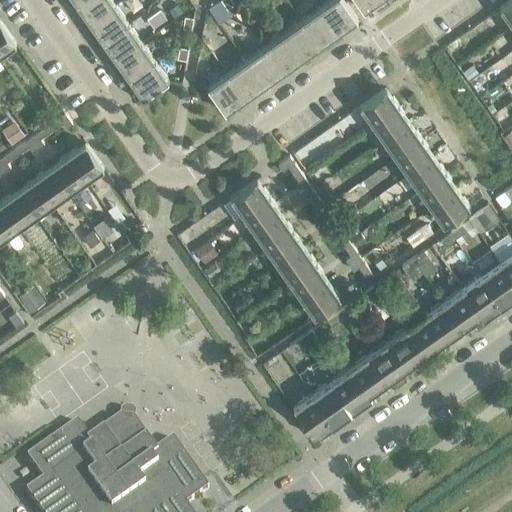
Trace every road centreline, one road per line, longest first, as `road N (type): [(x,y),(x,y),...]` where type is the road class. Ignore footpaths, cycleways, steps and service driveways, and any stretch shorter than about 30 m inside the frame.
road 1 (residential): [(436,0),(170,185),(37,0)]
road 2 (residential): [(271,511),(511,342)]
